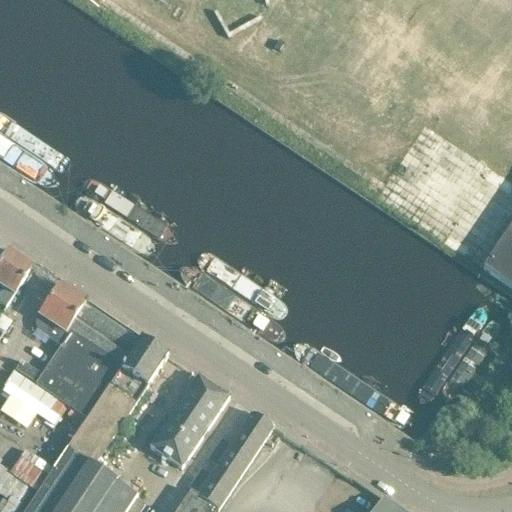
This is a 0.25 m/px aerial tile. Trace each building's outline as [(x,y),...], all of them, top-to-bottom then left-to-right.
[(0,108),(0,132),(42,161),(53,144),(0,108)] [(0,135),(0,158),(30,178),(41,162),(0,135)] [(100,176),(89,193),(156,237),(167,220),(100,176)] [(88,194),(77,211),(144,255),(154,238),(88,194)] [(211,249),(200,266),(267,310),(278,293),(211,249)] [(16,298),(34,270),(10,253),(0,268),(0,287),(4,290),(0,296),(0,304),(6,309),(14,297),(16,298)] [(198,267),(187,284),(254,328),(265,311),(198,267)] [(102,315),(61,288),(36,325),(38,332),(62,348),(36,388),(88,422),(142,342),(102,315)] [(478,325),(461,314),(417,381),(434,392),(478,325)] [(496,336),(479,325),(435,392),(452,403),(496,336)] [(337,337),(326,353),(393,397),(404,381),(337,337)] [(142,511),(146,507),(136,501),(138,499),(95,470),(168,359),(142,342),(88,422),(56,469),(56,470),(28,511),(142,511)] [(324,355),(313,371),(380,415),(391,399),(324,355)] [(181,471),(230,400),(199,379),(150,451),(181,471)] [(51,411),(56,403),(25,381),(19,389),(51,411)] [(219,511),(275,430),(254,416),(198,499),(191,494),(178,511),(219,511)] [(0,511),(17,511),(32,491),(0,468),(0,487),(14,497),(7,507),(3,504),(0,508),(0,511)] [(395,511),(382,503),(376,511),(395,511)]
